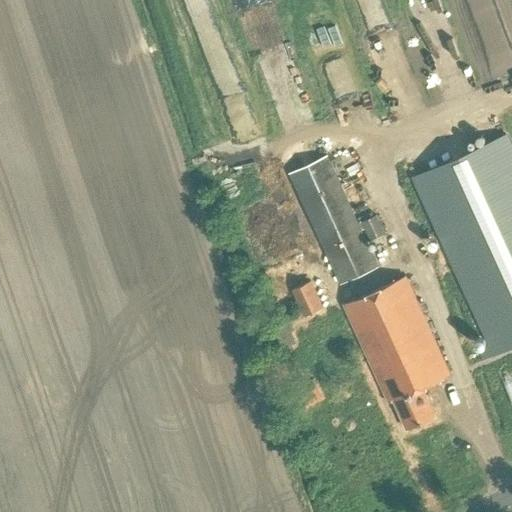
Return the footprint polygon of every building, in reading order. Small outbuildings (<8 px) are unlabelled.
[(479,42),(508,31),(496,0),(466,0),(477,27),(474,28),(479,42)] [(414,177),(495,354),(511,346),(511,145),(507,134),(414,177)] [(291,172),(342,283),(378,266),(327,155),(291,172)] [(387,233),(379,214),(363,221),(372,240),(387,233)] [(406,275),(344,304),(389,402),(394,399),(408,428),(436,415),(423,386),(451,374),(406,275)] [(325,307),(311,280),(284,293),(294,312),(301,308),(305,316),(325,307)] [(278,339),(282,348),(297,342),(292,331),(296,330),(292,321),(270,330),(274,341),(278,339)] [(296,387),(305,406),(322,399),(314,379),(296,387)]
